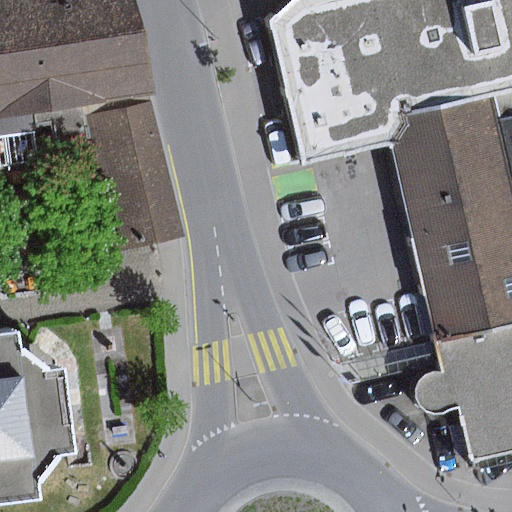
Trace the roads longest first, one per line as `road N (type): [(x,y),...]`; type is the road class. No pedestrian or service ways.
road 1 (tertiary): [(163,0),(259,449)]
road 2 (primary): [(387,511),(360,474),(329,455),(259,449)]
